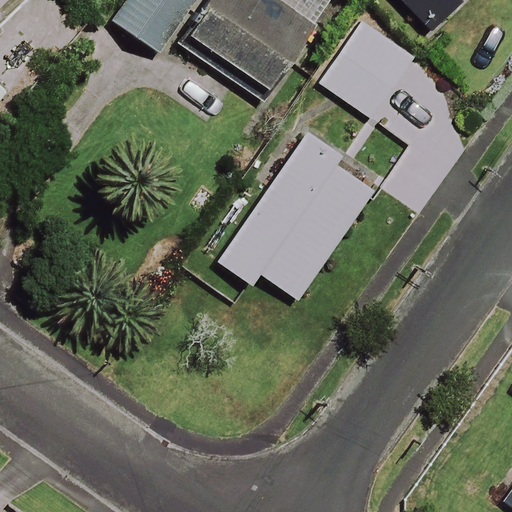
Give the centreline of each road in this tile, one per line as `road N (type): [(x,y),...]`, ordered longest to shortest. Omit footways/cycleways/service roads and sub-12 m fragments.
road 1 (residential): [(511,218),(303,511)]
road 2 (residential): [(185,511),(0,380)]
